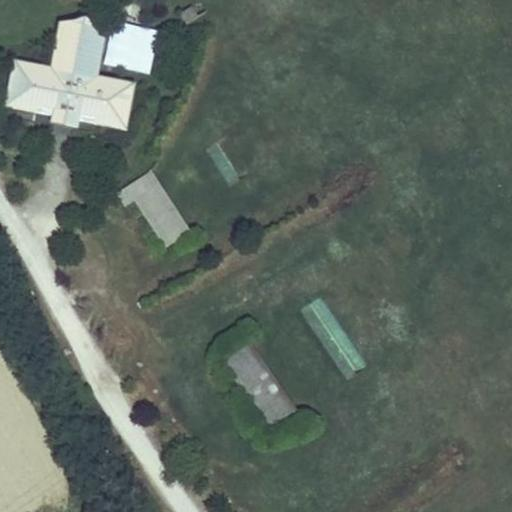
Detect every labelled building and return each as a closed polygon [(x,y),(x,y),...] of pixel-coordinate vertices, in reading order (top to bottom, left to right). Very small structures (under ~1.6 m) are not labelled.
[(196,15),(191,5),(178,13),(185,22),(196,15)] [(71,20),(58,22),(50,72),(49,78),(15,72),(14,80),(9,85),(13,90),(11,98),(52,105),(55,109),(57,111),(61,114),(64,116),(70,117),(72,117),(75,117),(77,117),(80,115),(85,112),(122,118),(123,112),(130,108),(125,102),(127,90),(94,86),(96,79),(103,30),(91,23),(81,15),(71,20)] [(157,29),(112,20),(103,64),(148,74),(157,29)] [(51,112),(52,105),(11,98),(13,90),(9,85),(14,80),(15,72),(49,78),(50,72),(8,65),(7,74),(0,79),(0,84),(3,89),(2,103),(51,112)] [(94,86),(127,90),(125,102),(130,108),(123,112),(122,118),(85,112),(84,119),(129,127),(132,117),(138,110),(135,100),(137,87),(96,79),(94,86)] [(51,112),(49,121),(82,127),(84,119),(85,112),(80,115),(77,117),(75,117),(72,117),(70,117),(64,116),(61,114),(57,111),(55,109),(52,105),(51,112)] [(216,143),(204,150),(226,185),(239,178),(216,143)] [(149,171),(115,194),(124,208),(133,202),(164,250),(190,233),(149,171)] [(293,412),(247,345),(224,361),(269,428),(293,412)]
